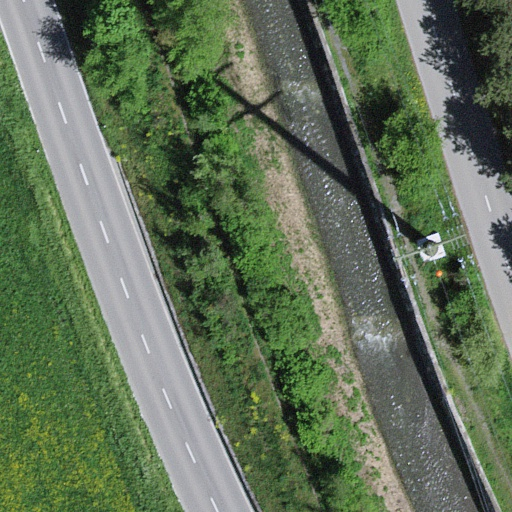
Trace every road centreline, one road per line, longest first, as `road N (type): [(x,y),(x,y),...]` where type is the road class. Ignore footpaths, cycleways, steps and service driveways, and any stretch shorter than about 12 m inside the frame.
road 1 (tertiary): [(218,511),(110,249),(24,0)]
road 2 (tertiary): [(425,0),(511,275)]
